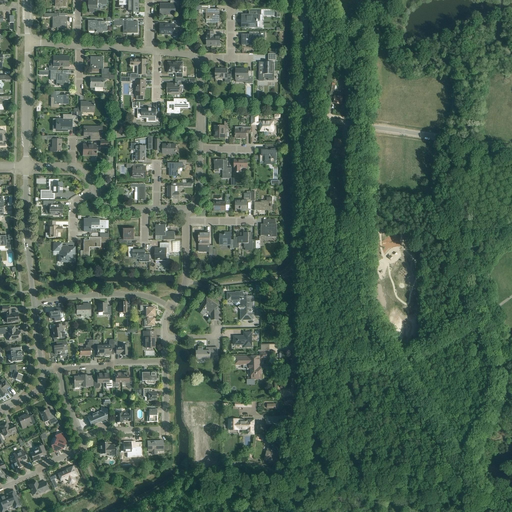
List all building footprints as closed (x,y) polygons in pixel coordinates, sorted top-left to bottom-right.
[(93,11),(93,9),(98,9),(98,0),(88,0),(88,9),(89,9),(89,11),(90,12),(93,12),(93,11)] [(119,0),(120,0),(125,0),(125,5),(129,5),(129,6),(129,12),(133,12),(138,12),(138,10),(139,10),(139,9),(138,9),(138,6),(138,4),(138,0),(119,0)] [(177,1),(170,1),(170,4),(165,4),(160,4),(160,10),(160,11),(160,14),(165,14),(175,14),(175,8),(180,8),(180,1),(177,1)] [(201,6),(201,9),(207,9),(206,23),(220,23),(220,14),(218,14),(218,11),(220,11),(220,9),(215,9),(208,9),(208,5),(201,5),(201,6)] [(249,15),(242,15),(242,27),(247,27),(252,27),(252,25),(257,25),(257,21),(260,21),(260,15),(261,15),(261,9),(249,9),(249,15)] [(41,13),(41,17),(44,17),(52,17),(52,20),(52,21),(54,21),(54,23),(54,29),(57,29),(58,29),(66,29),(66,17),(61,17),(59,17),(59,14),(44,13),(41,13)] [(114,18),(114,21),(119,21),(119,23),(119,26),(123,26),(127,26),(127,33),(130,33),(138,33),(138,26),(137,26),(137,23),(138,23),(138,22),(133,21),(128,21),(128,18),(119,18),(114,18)] [(107,31),(107,26),(107,24),(105,24),(105,21),(93,21),(93,20),(88,20),(88,31),(95,31),(95,32),(97,32),(97,31),(107,31)] [(160,25),(160,34),(175,35),(175,27),(183,27),(183,21),(171,21),(171,25),(160,25)] [(266,31),(260,31),(249,31),(249,34),(242,34),(242,39),(242,45),(253,45),(253,40),(260,40),(260,38),(266,38),(266,31)] [(207,46),(211,46),(220,46),(220,36),(214,36),(214,32),(207,32),(207,36),(207,46)] [(50,70),(58,70),(58,66),(68,66),(68,57),(64,57),(64,58),(54,57),(54,56),(53,61),(53,66),(49,66),(49,68),(49,70),(50,70)] [(111,70),(109,70),(109,69),(103,69),(103,57),(97,57),(97,58),(94,58),(94,57),(90,57),(90,69),(101,69),(101,75),(111,75),(111,70)] [(140,74),(141,74),(146,74),(146,60),(131,60),(131,65),(140,65),(140,74)] [(168,68),(168,73),(173,73),(176,73),(176,78),(183,78),(183,67),(183,63),(177,63),(177,62),(168,62),(168,67),(168,68)] [(264,81),(264,78),(268,78),(268,80),(274,80),(274,74),(273,74),(273,62),(259,62),(259,81),(264,81)] [(225,79),(225,80),(225,82),(231,82),(231,74),(227,74),(227,69),(225,69),(216,69),(216,79),(225,79)] [(253,84),(253,81),(253,76),(248,76),(248,69),(243,69),(241,69),(236,69),(236,79),(245,79),(245,84),(253,84)] [(58,70),(50,70),(50,80),(58,80),(58,86),(63,86),(68,86),(68,81),(67,81),(67,74),(62,74),(62,70),(58,70)] [(111,75),(101,75),(101,79),(95,79),(90,79),(90,88),(95,88),(95,90),(103,90),(103,88),(103,79),(114,79),(114,75),(111,75)] [(139,77),(131,77),(131,81),(136,81),(136,96),(144,96),(144,89),(146,89),(146,88),(144,88),(144,86),(146,86),(146,81),(141,81),(141,77),(139,77)] [(168,84),(167,93),(172,93),(180,93),(180,84),(180,82),(184,82),(184,78),(183,78),(176,78),(175,82),(176,82),(176,84),(173,84),(168,84)] [(334,103),(341,104),(341,103),(346,104),(346,102),(347,95),(347,90),(345,90),(343,89),(342,93),(341,97),(334,96),(333,99),(335,99),(334,103)] [(52,91),(52,98),(51,98),(51,106),(60,107),(60,104),(68,105),(68,96),(59,95),(59,91),(52,91)] [(0,104),(2,104),(4,104),(4,100),(8,100),(8,96),(0,96),(0,104)] [(167,111),(172,111),(174,111),(174,113),(180,113),(180,103),(187,103),(187,99),(176,99),(176,102),(167,102),(167,108),(167,109),(167,111)] [(77,107),(77,112),(77,115),(82,115),(82,112),(94,113),(94,103),(88,103),(88,102),(81,102),(81,106),(81,107),(77,107)] [(156,118),(156,114),(156,109),(149,108),(149,110),(147,110),(147,108),(142,108),(142,118),(156,118)] [(56,125),(56,130),(64,130),(64,128),(67,128),(67,130),(72,130),(72,127),(77,127),(77,122),(77,117),(77,115),(77,112),(72,112),(72,115),(63,115),(63,119),(56,119),(56,125)] [(258,116),(252,116),(252,124),(258,124),(260,125),(260,131),(264,131),(264,133),(265,134),(266,135),(267,135),(268,134),(268,133),(268,132),(270,132),(270,131),(273,131),(273,122),(260,122),(258,122),(258,116)] [(226,126),(220,126),(215,126),(215,138),(225,138),(225,132),(230,132),(230,119),(226,119),(226,126)] [(83,126),(83,130),(83,136),(90,136),(90,140),(100,140),(100,131),(102,131),(102,126),(89,126),(83,126)] [(240,138),(242,138),(246,138),(246,133),(251,133),(251,127),(235,127),(235,138),(240,138)] [(56,136),(51,136),(47,136),(47,139),(52,139),(52,148),(50,148),(50,152),(59,152),(60,152),(61,152),(61,146),(61,144),(61,139),(56,139),(56,136)] [(160,139),(155,139),(155,150),(160,150),(163,150),(163,154),(176,154),(176,152),(176,151),(176,144),(163,144),(163,147),(160,147),(160,139)] [(335,139),(334,144),(334,146),(338,147),(337,150),(341,150),(342,140),(335,139)] [(142,146),(138,146),(138,144),(132,144),(132,149),(134,149),(134,161),(136,161),(141,161),(141,157),(145,157),(145,152),(148,152),(146,152),(146,147),(142,147),(142,146)] [(83,155),(88,156),(89,156),(89,153),(96,153),(96,145),(83,145),(83,155)] [(274,145),(271,145),(266,145),(265,148),(267,148),(267,150),(264,150),(264,149),(260,149),(260,162),(265,162),(265,163),(271,163),(271,159),(275,159),(275,150),(273,150),(273,149),(274,149),(274,145)] [(179,163),(173,163),(168,163),(168,168),(170,168),(170,170),(169,170),(169,176),(178,176),(178,168),(183,168),(183,165),(187,165),(187,160),(179,160),(179,163)] [(214,170),(214,168),(222,169),(222,179),(231,179),(231,186),(236,186),(236,178),(231,178),(231,175),(231,169),(227,169),(227,160),(223,160),(223,161),(220,161),(220,160),(214,160),(214,170)] [(247,168),(247,165),(247,160),(241,160),(241,161),(239,161),(239,160),(234,160),(234,168),(235,168),(234,173),(240,173),(240,168),(247,168)] [(133,177),(141,177),(146,177),(146,167),(136,167),(136,164),(131,164),(127,164),(127,168),(134,168),(133,177)] [(49,190),(40,190),(40,199),(54,199),(54,193),(62,193),(62,191),(62,188),(62,183),(58,183),(58,180),(53,179),(53,186),(49,186),(49,190)] [(141,184),(131,184),(131,187),(137,187),(138,188),(138,192),(135,192),(135,199),(135,200),(141,200),(142,201),(142,200),(146,200),(146,187),(141,187),(141,184)] [(179,199),(179,194),(179,192),(176,192),(176,186),(168,186),(168,194),(168,199),(170,199),(171,199),(175,199),(179,199)] [(251,201),(251,193),(244,193),(244,201),(236,201),(236,211),(247,211),(247,201),(251,201)] [(225,202),(219,202),(214,202),(214,206),(214,208),(214,207),(214,211),(225,211),(225,205),(229,205),(229,197),(225,197),(225,202)] [(271,209),(271,205),(272,205),(272,197),(267,197),(267,201),(260,201),(260,202),(254,202),(254,211),(261,211),(261,209),(271,209)] [(47,213),(50,213),(50,215),(62,215),(62,207),(62,205),(54,205),(54,201),(49,201),(43,201),(43,206),(47,206),(47,213)] [(84,232),(89,232),(90,232),(90,225),(99,225),(99,219),(92,219),(91,217),(88,217),(88,219),(84,219),(84,232)] [(276,220),(269,220),(264,220),(264,224),(261,224),(261,235),(270,235),(270,237),(277,237),(277,233),(276,233),(276,224),(275,224),(275,222),(276,222),(276,220)] [(55,221),(48,221),(48,225),(49,225),(49,237),(57,237),(57,232),(62,232),(62,227),(57,227),(57,226),(55,227),(55,225),(55,221)] [(156,224),(156,229),(156,236),(162,236),(162,240),(175,240),(175,231),(166,231),(166,224),(160,224),(159,224),(156,224)] [(120,244),(122,244),(127,244),(127,240),(134,240),(134,235),(134,233),(134,228),(124,228),(124,239),(120,239),(120,244)] [(199,244),(204,244),(209,244),(209,233),(205,233),(205,234),(199,234),(199,236),(198,236),(198,237),(199,237),(199,244)] [(234,248),(233,240),(231,240),(231,233),(227,233),(227,235),(225,235),(225,234),(224,234),(224,235),(220,235),(220,240),(220,245),(230,245),(230,249),(234,249),(234,248)] [(241,238),(234,238),(234,240),(234,248),(238,248),(238,243),(244,243),(244,248),(245,248),(245,250),(252,250),(252,248),(252,238),(252,233),(241,233),(241,238)] [(0,238),(0,246),(6,246),(6,248),(10,250),(11,250),(10,240),(9,240),(9,235),(2,236),(3,238),(0,238)] [(109,238),(99,238),(89,238),(89,240),(84,240),(84,251),(80,251),(80,256),(89,256),(89,245),(96,245),(96,247),(100,247),(100,242),(109,242),(109,238)] [(62,243),(57,243),(54,243),(53,250),(59,250),(59,262),(75,262),(75,247),(62,247),(62,243)] [(156,249),(156,254),(153,254),(153,255),(156,255),(156,260),(166,260),(166,252),(170,252),(170,243),(160,243),(160,248),(155,248),(155,249),(156,249)] [(133,249),(133,250),(129,250),(129,255),(133,255),(133,259),(139,259),(139,262),(150,262),(150,255),(145,255),(145,249),(133,249)] [(227,303),(233,303),(235,300),(240,300),(240,305),(238,308),(240,309),(240,320),(254,320),(253,296),(246,296),(243,293),(243,291),(235,292),(227,292),(227,301),(227,303)] [(204,315),(208,309),(211,311),(211,320),(218,320),(218,306),(207,298),(198,311),(204,315)] [(130,305),(127,305),(127,302),(119,303),(119,308),(119,313),(125,313),(125,316),(130,315),(130,305)] [(104,315),(105,315),(111,315),(111,311),(111,306),(107,306),(107,303),(98,303),(98,308),(98,313),(103,312),(103,313),(103,314),(104,315)] [(90,312),(90,309),(90,304),(83,304),(83,306),(76,306),(76,315),(81,315),(81,317),(89,316),(89,312),(90,312)] [(147,318),(147,320),(144,321),(144,320),(144,327),(152,327),(152,326),(152,325),(154,325),(154,318),(153,318),(153,317),(155,316),(155,307),(148,308),(148,305),(140,305),(140,311),(146,310),(146,317),(148,317),(148,318),(147,318)] [(3,307),(3,311),(6,311),(7,323),(19,322),(17,313),(11,314),(10,307),(3,307)] [(63,313),(63,312),(62,307),(56,308),(56,311),(50,312),(50,318),(54,318),(55,321),(61,321),(60,314),(63,313)] [(53,339),(58,338),(60,338),(61,339),(65,338),(64,332),(60,332),(60,331),(63,331),(62,324),(55,325),(55,328),(53,329),(53,334),(52,335),(53,339)] [(8,327),(8,328),(0,328),(0,334),(2,334),(2,335),(8,334),(9,341),(21,340),(20,331),(15,332),(14,326),(8,327)] [(146,341),(146,343),(146,348),(146,347),(154,347),(154,348),(154,338),(155,338),(155,332),(150,332),(144,332),(144,341),(146,341)] [(244,336),(234,336),(234,345),(244,345),(244,347),(252,347),(252,332),(244,332),(244,336)] [(109,346),(104,346),(104,356),(111,356),(111,349),(114,349),(114,339),(110,340),(109,341),(109,346)] [(93,349),(93,340),(89,340),(89,343),(87,343),(87,345),(86,345),(86,349),(80,349),(80,355),(90,355),(90,350),(93,350),(93,349)] [(104,356),(104,346),(99,346),(99,341),(97,340),(93,340),(93,349),(97,349),(97,351),(97,356),(104,356)] [(65,355),(64,350),(64,349),(67,348),(66,341),(61,342),(56,343),(57,346),(54,347),(55,347),(55,349),(54,349),(55,355),(60,354),(60,355),(65,355)] [(129,355),(128,350),(128,345),(121,346),(121,347),(116,348),(116,354),(120,354),(122,353),(122,355),(129,355)] [(22,361),(22,356),(23,356),(22,351),(21,352),(21,347),(10,348),(11,351),(9,352),(10,355),(8,355),(9,362),(17,361),(22,361)] [(196,351),(196,356),(196,359),(210,358),(210,361),(218,360),(218,348),(206,348),(206,351),(203,351),(203,347),(198,347),(198,351),(196,351)] [(260,359),(265,359),(270,359),(269,352),(264,352),(260,352),(260,356),(248,357),(235,357),(235,364),(248,364),(248,369),(251,369),(252,379),(261,378),(261,365),(260,359)] [(10,368),(9,368),(10,372),(11,372),(12,374),(13,374),(12,378),(16,379),(15,380),(20,382),(21,382),(20,382),(23,376),(23,375),(18,374),(18,373),(17,372),(16,365),(10,365),(10,368)] [(146,384),(149,384),(154,384),(155,381),(156,381),(156,375),(155,375),(155,373),(151,373),(151,372),(142,373),(142,378),(142,381),(145,381),(145,382),(145,383),(146,384)] [(122,383),(122,373),(115,373),(115,378),(115,381),(112,381),(112,387),(118,387),(118,383),(122,383)] [(128,373),(122,373),(122,383),(126,382),(126,386),(129,389),(133,389),(133,380),(129,381),(128,373)] [(97,381),(94,381),(94,386),(94,389),(98,388),(98,386),(100,386),(100,383),(103,383),(103,374),(97,374),(97,381)] [(109,374),(103,374),(103,383),(106,383),(106,388),(112,388),(112,387),(112,381),(112,380),(109,380),(109,379),(109,374)] [(94,386),(94,381),(87,381),(86,375),(81,375),(81,376),(78,376),(74,377),(74,385),(81,385),(81,387),(94,386)] [(0,385),(0,394),(2,397),(4,395),(5,395),(7,393),(5,390),(6,389),(7,389),(10,387),(3,378),(0,381),(3,384),(0,385)] [(147,401),(151,401),(156,401),(156,394),(156,392),(154,392),(154,389),(149,389),(143,389),(143,397),(147,397),(147,401)] [(144,411),(149,411),(149,418),(147,418),(147,422),(157,422),(157,410),(154,410),(154,407),(144,407),(144,411)] [(106,422),(107,422),(106,419),(107,419),(107,410),(101,408),(102,411),(97,414),(96,413),(92,414),(92,416),(88,418),(91,426),(99,422),(107,422),(106,422)] [(52,424),(53,424),(58,422),(54,414),(50,415),(48,410),(44,412),(44,411),(40,413),(44,422),(48,420),(50,423),(51,422),(52,424)] [(115,413),(116,417),(116,422),(123,422),(123,420),(128,420),(128,421),(132,421),(132,411),(128,411),(128,413),(123,413),(115,413)] [(18,418),(20,423),(21,426),(31,422),(32,424),(35,423),(34,420),(32,415),(29,417),(28,415),(26,416),(25,415),(18,418)] [(228,419),(228,429),(228,431),(247,431),(247,435),(254,435),(254,420),(247,420),(247,421),(244,421),(239,420),(239,419),(228,419)] [(0,426),(2,431),(4,436),(11,433),(16,431),(13,424),(8,426),(7,423),(0,426)] [(51,446),(52,448),(54,452),(61,450),(61,449),(63,448),(64,448),(66,442),(65,440),(62,433),(57,435),(55,436),(56,438),(56,439),(55,439),(53,441),(53,443),(54,444),(54,445),(51,446)] [(265,459),(273,461),(278,463),(280,455),(278,454),(279,451),(276,450),(278,445),(272,444),(273,439),(263,437),(262,441),(269,442),(265,459)] [(152,442),(152,441),(147,441),(148,452),(151,451),(152,454),(156,454),(156,451),(163,451),(163,442),(152,442)] [(101,455),(108,455),(108,456),(114,455),(114,445),(107,445),(107,442),(100,443),(101,455)] [(124,444),(123,445),(124,445),(124,451),(131,451),(131,455),(133,457),(138,456),(138,453),(138,450),(138,444),(135,444),(135,445),(134,445),(132,445),(132,444),(131,443),(131,442),(128,442),(128,443),(124,443),(124,444)] [(30,453),(32,457),(34,461),(38,460),(38,459),(40,458),(40,459),(40,458),(44,456),(43,454),(46,453),(44,448),(43,445),(35,449),(36,451),(30,453)] [(11,461),(13,464),(15,469),(24,466),(22,462),(23,462),(23,461),(26,459),(22,450),(14,454),(15,458),(15,459),(11,461)] [(78,476),(75,470),(73,466),(67,469),(67,471),(65,472),(65,471),(58,474),(61,481),(67,479),(70,485),(76,482),(74,477),(78,476)] [(49,489),(47,486),(45,481),(40,484),(38,485),(37,482),(29,485),(31,490),(33,495),(40,492),(40,493),(49,489)] [(21,505),(17,496),(15,491),(7,494),(8,496),(5,497),(4,497),(3,496),(2,497),(1,498),(0,499),(0,511),(7,509),(7,508),(12,505),(13,508),(21,505)]
